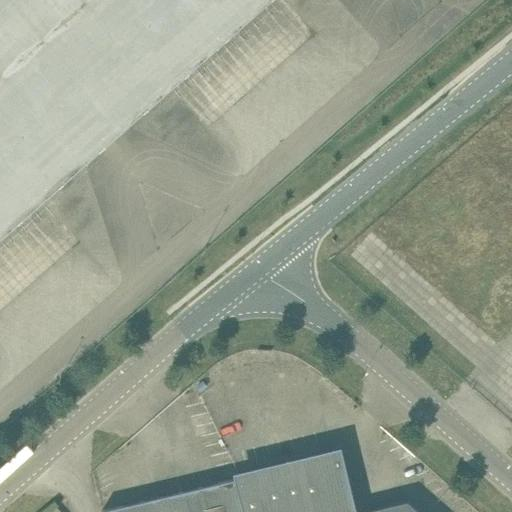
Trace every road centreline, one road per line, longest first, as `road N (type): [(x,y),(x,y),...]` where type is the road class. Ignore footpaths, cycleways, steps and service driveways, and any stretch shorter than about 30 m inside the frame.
road 1 (unclassified): [(0,493),(193,323),(221,307),(283,298)]
road 2 (unclassified): [(283,298),(289,244),(313,219),(511,61)]
road 3 (unclassified): [(283,298),(328,316),(511,481)]
